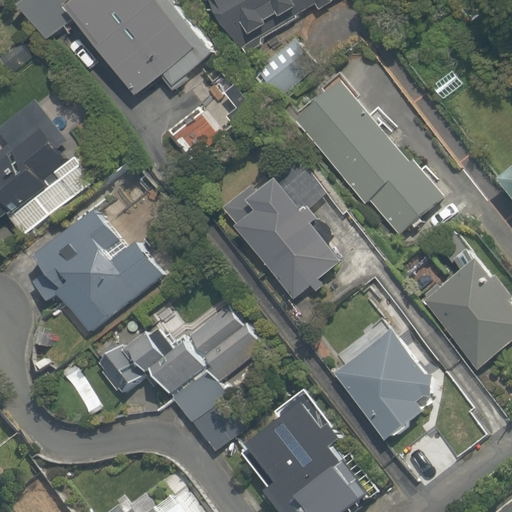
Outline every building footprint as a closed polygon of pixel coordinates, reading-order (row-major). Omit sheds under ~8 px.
[(211,64),(203,54),(161,0),(90,0),(75,12),(65,0),(36,0),(25,9),(46,35),(52,43),(76,24),(139,104),(166,83),(173,93),(211,64)] [(210,0),(246,54),(312,9),(319,20),(348,0),(210,0)] [(351,81),(299,125),(397,243),(449,200),(351,81)] [(2,201),(0,198),(0,230),(13,222),(26,240),(101,187),(79,157),(68,165),(60,152),(71,145),(41,102),(0,131),(16,155),(12,158),(29,182),(2,201)] [(257,195),(232,213),(301,307),(349,272),(286,185),(262,202),(257,195)] [(121,242),(103,217),(41,262),(50,274),(38,282),(56,307),(68,298),(95,336),(167,284),(140,247),(114,266),(105,253),(121,242)] [(511,307),(482,267),(432,306),(483,373),(511,350),(511,307)] [(214,413),(234,396),(225,384),(268,350),(234,307),(194,338),(178,318),(132,355),(125,346),(103,364),(131,399),(155,379),(208,446),(228,430),(214,413)] [(424,406),(438,396),(392,334),(337,375),(389,444),(429,413),(424,406)] [(309,414),(255,451),(280,489),(269,497),(279,511),(365,511),(373,507),(332,447),(341,441),(333,429),(324,436),(309,414)]
